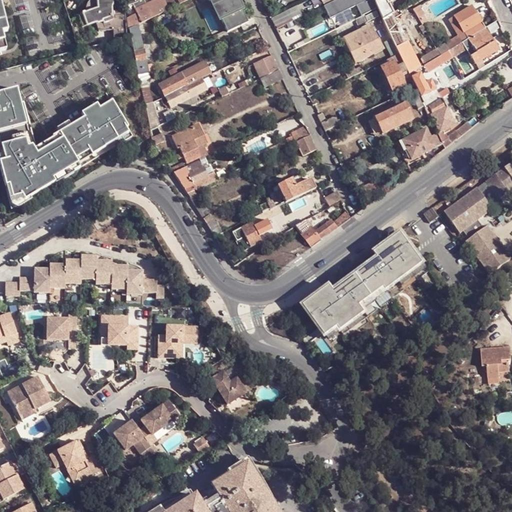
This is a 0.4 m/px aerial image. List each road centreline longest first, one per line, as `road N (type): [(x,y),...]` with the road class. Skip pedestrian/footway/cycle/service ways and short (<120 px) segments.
road 1 (tertiary): [(511,121),(276,292),(258,297),(227,291),(164,195),(135,180),(109,183),(0,244)]
road 2 (residential): [(353,208),(254,0)]
